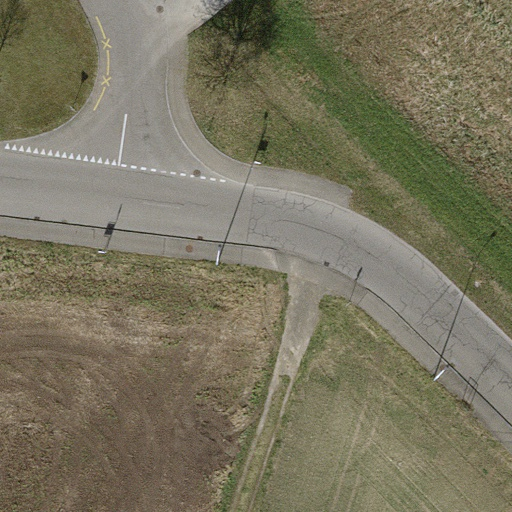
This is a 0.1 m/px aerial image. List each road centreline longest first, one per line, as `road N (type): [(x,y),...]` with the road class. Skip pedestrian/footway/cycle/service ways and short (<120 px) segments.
road 1 (tertiary): [(511,387),(385,266),(327,236),(117,198)]
road 2 (track): [(327,236),(254,511)]
road 3 (residential): [(117,198),(136,20),(126,0)]
